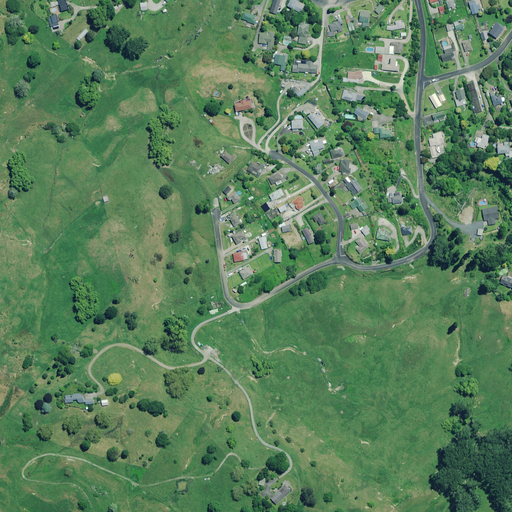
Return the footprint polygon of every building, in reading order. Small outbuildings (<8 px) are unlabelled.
[(66,4),(64,0),(58,0),(59,5),(60,5),(62,11),(69,9),(67,4),(66,4)] [(281,0),(273,0),(270,12),(277,15),(281,0)] [(300,13),(304,6),(304,5),(299,2),(293,0),(290,0),(287,6),(300,13)] [(477,5),(475,1),(469,3),(472,15),(479,13),(478,10),(481,9),(479,5),(477,5)] [(385,8),(381,5),(375,11),(378,14),(385,8)] [(256,16),(244,12),(241,19),(247,21),(247,22),(254,24),(256,20),(255,19),(256,16)] [(370,13),(360,12),(359,22),(363,23),(362,27),(368,28),(370,13)] [(59,25),(56,15),(51,16),(51,17),(48,18),(52,33),(55,32),(53,26),(59,25)] [(343,24),(341,19),(338,20),(338,21),(333,23),(333,24),(329,25),(331,32),(328,32),(328,37),(335,36),(334,31),(338,30),(339,32),(343,31),(341,25),(343,24)] [(501,24),(497,20),(491,28),(492,29),(489,33),(497,39),(505,28),(501,25),(501,24)] [(401,23),(401,21),(395,22),(396,25),(394,26),(387,25),(386,29),(392,30),(405,28),(404,23),(401,23)] [(456,31),(461,30),(461,31),(464,30),(464,28),(462,24),(458,25),(457,22),(454,23),(456,31)] [(310,25),(299,23),(297,36),(300,36),(298,43),(306,45),(310,25)] [(88,31),(86,29),(77,39),(79,41),(88,31)] [(488,44),(485,31),(482,31),(482,32),(480,33),(483,45),(488,44)] [(275,33),(269,32),(269,34),(260,33),(259,43),(268,44),(267,51),(273,52),(275,33)] [(473,50),(470,41),(462,43),(465,52),(473,50)] [(398,43),(391,42),(391,46),(390,46),(389,54),(394,54),(394,53),(402,54),(403,48),(402,48),(402,44),(398,44),(398,43)] [(454,43),(451,44),(451,46),(443,48),(445,54),(441,55),(443,62),(452,59),(451,57),(454,56),(452,50),(455,49),(454,43)] [(285,56),(276,55),(274,64),(281,65),(280,70),(285,71),(286,63),(284,62),(285,56)] [(396,59),(391,58),(390,63),(388,63),(388,65),(382,64),(381,70),(399,72),(399,67),(397,67),(398,62),(396,62),(396,59)] [(313,61),(307,61),(307,64),(298,64),(298,66),(293,65),(292,72),(298,73),(298,72),(305,72),(305,74),(308,74),(308,73),(317,73),(318,66),(313,65),(313,61)] [(356,72),(348,72),(347,79),(343,78),(343,82),(358,83),(358,79),(364,77),(361,70),(356,72)] [(476,89),(474,82),(467,84),(476,113),(482,112),(475,89),(476,89)] [(309,89),(305,86),(300,91),(295,86),(290,91),(292,93),(294,95),(298,99),(309,89)] [(461,88),(458,89),(459,91),(456,92),(458,100),(455,101),(457,107),(467,104),(465,98),(466,98),(464,89),(461,89),(461,88)] [(358,94),(344,90),(341,99),(352,102),(352,101),(356,102),(357,100),(364,102),(366,97),(357,95),(358,94)] [(496,98),(494,91),(490,93),(494,106),(504,103),(503,98),(501,98),(500,97),(496,98)] [(438,97),(436,94),(429,97),(436,108),(442,105),(441,102),(446,100),(443,94),(438,97)] [(246,102),(245,99),(240,101),(241,103),(235,104),(236,112),(253,108),(251,101),(246,102)] [(363,110),(357,107),(354,113),(365,120),(368,114),(363,111),(363,110)] [(446,117),(444,112),(432,115),(434,120),(446,117)] [(321,121),(315,114),(313,115),(312,114),(308,117),(318,129),(326,123),(323,119),(321,121)] [(304,129),(303,120),(295,120),(295,121),(292,121),(292,132),(297,132),(297,129),(304,129)] [(384,130),(384,128),(379,128),(374,128),(374,134),(380,133),(380,138),(392,137),(392,129),(384,130)] [(444,144),(441,132),(433,135),(434,139),(429,140),(430,147),(436,145),(436,146),(444,144)] [(490,137),(483,135),(482,139),(476,137),(475,142),(478,143),(477,147),(484,149),(485,146),(487,146),(490,137)] [(325,148),(322,138),(309,142),(314,156),(320,154),(318,149),(325,148)] [(511,151),(509,152),(508,142),(504,143),(504,146),(497,147),(498,154),(505,153),(506,156),(509,156),(509,158),(511,157),(511,151)] [(345,155),(343,149),(335,151),(335,150),(330,151),(332,158),(345,155)] [(232,157),(226,151),(221,156),(229,164),(236,156),(234,154),(232,157)] [(349,169),(349,160),(340,160),(340,172),(342,172),(342,175),(347,175),(348,174),(349,174),(349,172),(351,172),(351,169),(349,169)] [(259,166),(252,162),(247,170),(252,173),(251,174),(256,176),(258,172),(261,174),(265,166),(260,163),(259,166)] [(282,179),(279,173),(269,178),(272,185),(276,183),(277,186),(282,183),(280,180),(282,179)] [(350,191),(350,190),(352,192),(351,193),(353,196),(362,189),(354,179),(351,181),(348,177),(343,180),(346,184),(345,184),(350,191)] [(284,195),(281,189),(269,195),(272,202),(284,195)] [(240,200),(236,192),(226,197),(229,201),(231,199),(234,204),(240,200)] [(403,204),(402,200),(404,200),(404,197),(402,197),(401,194),(395,195),(395,197),(391,197),(393,204),(398,203),(398,205),(403,204)] [(292,202),(292,203),(289,205),(292,208),(295,206),(296,207),(295,207),(298,210),(298,209),(299,210),(304,206),(303,204),(304,203),(302,200),(303,199),(300,196),(292,202)] [(363,203),(360,198),(350,205),(353,210),(357,207),(361,212),(368,207),(364,203),(363,203)] [(287,209),(285,205),(278,208),(281,213),(287,209)] [(498,212),(497,207),(482,210),(485,221),(488,221),(489,225),(496,224),(495,219),(499,218),(498,216),(497,216),(496,212),(498,212)] [(241,224),(235,212),(228,216),(234,227),(241,224)] [(326,222),(321,213),(313,217),(315,222),(317,221),(320,225),(326,222)] [(367,226),(363,228),(362,227),(360,229),(361,230),(366,236),(370,233),(368,231),(370,229),(367,226)] [(412,233),(411,227),(405,228),(405,227),(401,228),(402,235),(412,233)] [(315,242),(308,228),(302,231),(309,244),(315,242)] [(385,232),(378,230),(376,239),(390,241),(391,233),(385,232)] [(246,237),(242,231),(232,237),(237,245),(242,242),(241,240),(246,237)] [(267,241),(266,237),(259,239),(262,250),(268,248),(266,241),(267,241)] [(369,246),(362,237),(356,242),(360,247),(356,249),(360,254),(369,246)] [(242,253),(242,252),(233,253),(235,262),(244,260),(248,259),(247,253),(242,253)] [(253,274),(249,267),(239,272),(243,279),(253,274)] [(511,279),(503,275),(500,283),(506,286),(507,286),(511,288),(511,279)] [(86,404),(94,403),(93,399),(84,399),(83,396),(80,393),(73,394),(73,395),(65,395),(66,399),(65,399),(65,403),(73,402),(73,400),(77,400),(77,402),(79,403),(84,403),(84,402),(85,402),(86,404)] [(284,485),(272,496),(273,496),(270,498),(276,505),(291,490),(288,487),(287,489),(284,485)]
